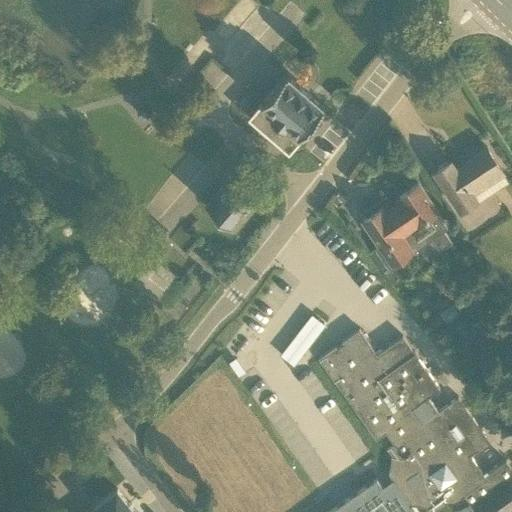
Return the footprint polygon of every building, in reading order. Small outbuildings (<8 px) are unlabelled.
[(323,107),(285,74),(248,118),(288,154),(303,137),(300,134),(323,107)] [(142,102),(136,107),(137,116),(145,119),(152,114),(151,106),(142,102)] [(449,163),(434,173),(461,213),(506,183),(502,175),(503,174),(485,148),(454,169),(449,163)] [(262,194),(234,170),(203,205),(231,230),(262,194)] [(446,229),(417,184),(399,196),(398,197),(402,202),(385,213),(381,208),(363,220),(380,246),(370,252),(389,282),(399,275),(393,265),(428,242),(435,253),(451,243),(443,231),(446,229)] [(394,298),(371,282),(362,296),(384,311),(394,298)] [(450,305),(438,314),(446,324),(458,315),(450,305)] [(293,365),(326,322),(312,312),(280,354),(293,365)] [(260,330),(247,321),(242,330),(255,338),(260,330)] [(511,511),(511,471),(505,461),(487,474),(486,472),(482,474),(469,456),(474,452),(478,453),(491,445),(457,398),(439,411),(429,396),(439,389),(401,337),(376,355),(358,330),(317,358),(375,440),(385,433),(392,444),(386,448),(391,456),(388,474),(391,479),(381,487),(376,480),(330,511),(511,511)] [(93,511),(133,511),(116,490),(92,509),(93,511)]
